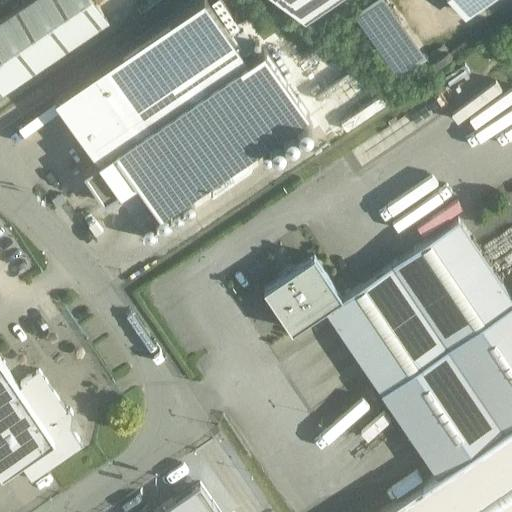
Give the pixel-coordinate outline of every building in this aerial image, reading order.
[(94,0),(30,0),(0,20),(0,93),(108,20),(94,0)] [(214,0),(184,0),(55,84),(99,151),(118,139),(163,209),(317,109),(270,37),(248,51),(214,0)] [(385,0),(372,0),(355,13),(397,72),(424,53),(385,0)] [(457,0),(467,13),(485,0),(457,0)] [(463,204),(511,180),(511,156),(488,167),(493,177),(458,193),(463,204)] [(511,297),(458,217),(325,306),(381,389),(511,301),(511,297)] [(314,254),(264,287),(292,329),(325,306),(342,295),(314,254)] [(511,511),(511,301),(381,389),(437,472),(376,511),(511,511)] [(19,388),(0,359),(0,471),(2,474),(23,461),(54,439),(19,388)] [(67,412),(39,370),(20,383),(22,386),(19,388),(54,439),(23,461),(25,463),(21,466),(31,480),(83,445),(71,428),(73,413),(70,409),(67,412)] [(222,511),(200,479),(150,511),(239,511),(234,503),(222,511)]
